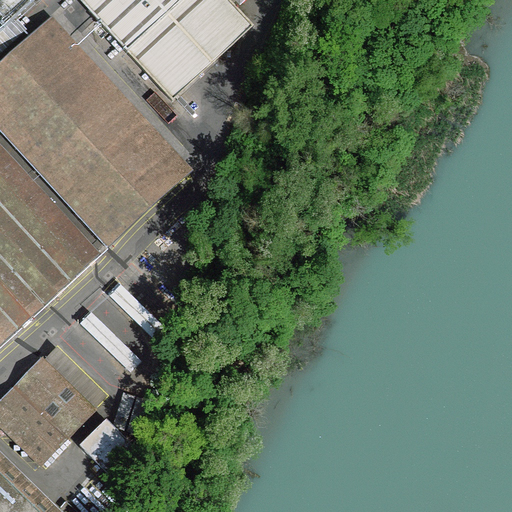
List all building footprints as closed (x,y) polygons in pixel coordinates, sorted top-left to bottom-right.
[(255,29),(228,0),(80,0),(79,1),(174,104),(255,29)] [(55,17),(0,68),(0,127),(111,249),(197,170),(55,17)] [(0,349),(103,255),(0,143),(0,349)] [(129,373),(140,362),(89,313),(78,324),(129,373)] [(108,398),(56,348),(0,406),(0,425),(43,466),(108,398)] [(113,480),(140,454),(137,450),(107,419),(80,444),(113,480)] [(60,511),(0,453),(0,511),(60,511)]
